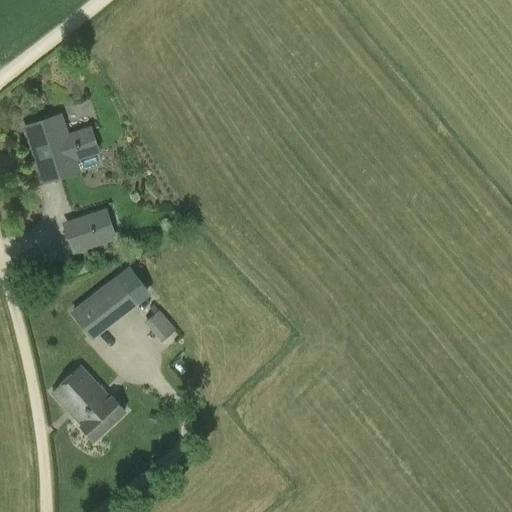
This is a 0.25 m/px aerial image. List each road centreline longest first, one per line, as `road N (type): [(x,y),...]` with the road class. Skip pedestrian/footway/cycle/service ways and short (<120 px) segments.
road 1 (track): [(45,511),(29,373),(0,261)]
road 2 (track): [(114,0),(0,95)]
